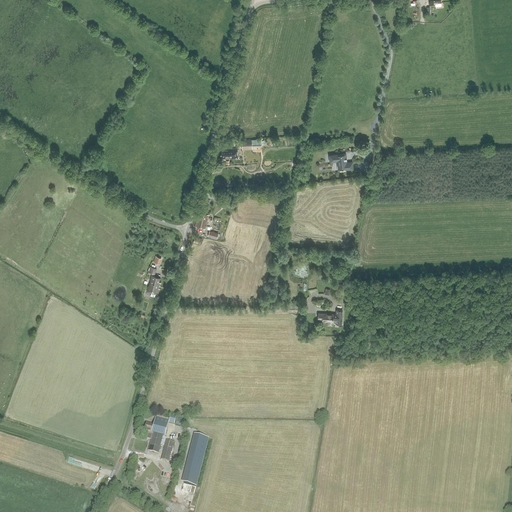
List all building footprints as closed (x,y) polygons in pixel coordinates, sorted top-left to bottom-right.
[(220,160),(237,159),(237,149),(228,149),(228,151),(220,151),(220,160)] [(329,162),(337,161),(338,170),(354,169),(353,162),(346,163),(345,154),(328,156),(329,162)] [(227,201),(221,199),(219,206),(225,208),(227,201)] [(205,230),(208,216),(200,213),(199,219),(196,218),(194,227),(205,230)] [(155,256),(153,263),(159,265),(161,259),(155,256)] [(147,272),(155,275),(157,269),(149,266),(147,272)] [(155,294),(157,295),(159,289),(158,289),(159,286),(160,286),(161,283),(158,282),(160,278),(151,276),(150,280),(150,281),(149,286),(148,286),(146,291),(151,293),(150,296),(154,297),(155,294)] [(336,316),(333,316),(333,315),(318,314),(318,319),(322,319),(322,321),(327,322),(327,326),(332,326),(333,322),(333,321),(336,321),(335,324),(341,325),(342,311),(336,311),(336,316)] [(165,436),(168,421),(155,418),(153,425),(146,423),(143,432),(148,434),(148,433),(152,434),(148,451),(158,454),(163,435),(165,436)] [(195,434),(184,482),(199,486),(210,437),(195,434)] [(175,442),(166,440),(163,449),(161,459),(168,461),(171,451),(172,447),(174,447),(175,442)]
